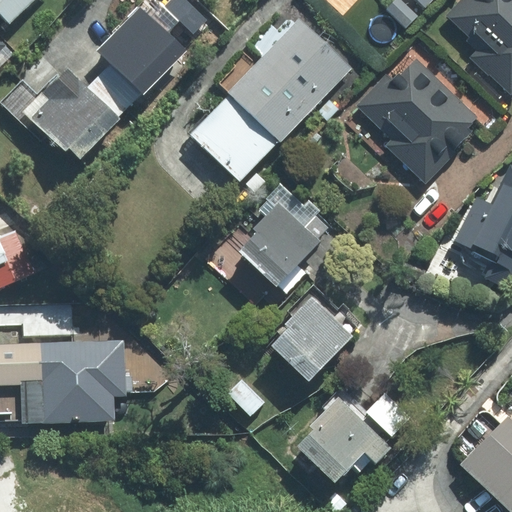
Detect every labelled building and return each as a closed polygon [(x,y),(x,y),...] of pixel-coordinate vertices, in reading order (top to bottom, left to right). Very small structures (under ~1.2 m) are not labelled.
[(0,0),(0,8),(17,27),(44,0),(0,0)] [(360,0),(329,0),(344,16),(360,0)] [(511,95),(511,0),(462,0),(447,17),(482,48),(471,60),(511,97),(511,95)] [(41,127),(89,170),(203,44),(155,1),(89,74),(77,63),(51,92),(63,103),(41,127)] [(192,122),(253,183),(359,76),(298,16),(192,122)] [(0,33),(0,76),(22,58),(0,33)] [(349,110),(423,180),(479,122),(406,51),(349,110)] [(511,176),(509,175),(466,256),(511,280),(511,176)] [(231,241),(283,289),(342,225),(291,177),(231,241)] [(0,230),(0,278),(35,278),(34,230),(0,230)] [(273,342),(319,383),(364,332),(317,292),(273,342)] [(130,340),(0,346),(0,387),(29,386),(31,425),(121,421),(120,401),(133,400),(130,340)] [(301,442),(348,488),(399,436),(351,390),(301,442)] [(511,413),(464,462),(511,509),(511,413)]
